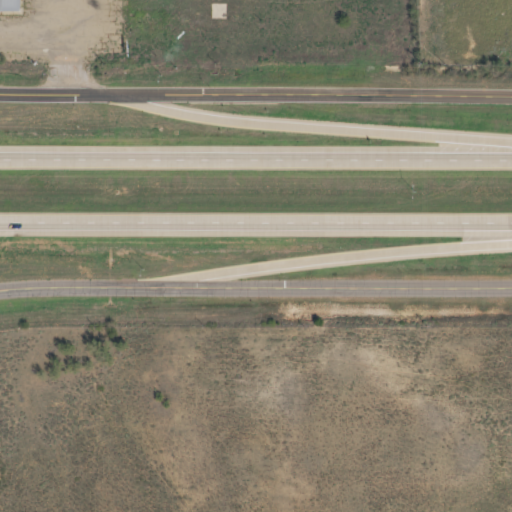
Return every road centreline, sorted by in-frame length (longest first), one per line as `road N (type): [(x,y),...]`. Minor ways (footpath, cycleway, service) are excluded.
road 1 (motorway): [(0,224),(511,227)]
road 2 (motorway): [(511,156),(0,153)]
road 3 (tertiary): [(0,92),(511,93)]
road 4 (motorway): [(511,138),(228,117),(110,92)]
road 5 (motorway): [(142,283),(511,243)]
road 6 (tertiary): [(511,284),(142,283)]
road 7 (tertiary): [(142,283),(0,286)]
